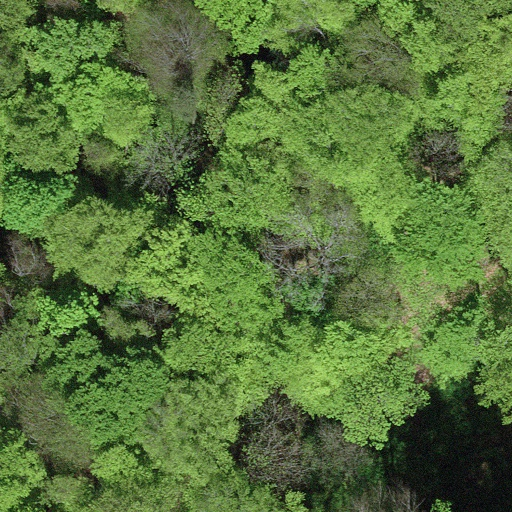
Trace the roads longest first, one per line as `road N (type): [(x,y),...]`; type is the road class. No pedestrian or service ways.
road 1 (track): [(0,42),(95,210),(253,337),(281,384),(290,450),(279,511)]
road 2 (track): [(281,384),(390,353),(452,319),(511,263)]
